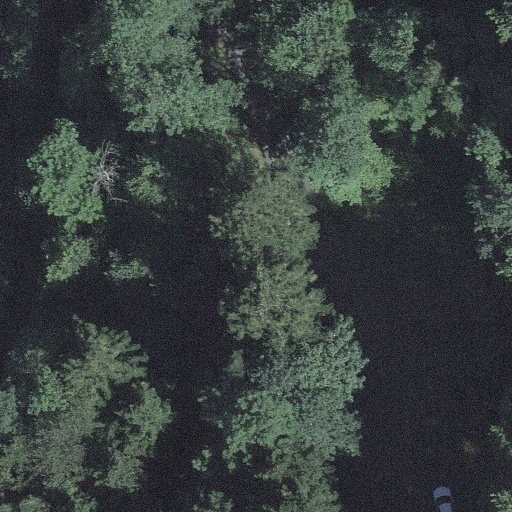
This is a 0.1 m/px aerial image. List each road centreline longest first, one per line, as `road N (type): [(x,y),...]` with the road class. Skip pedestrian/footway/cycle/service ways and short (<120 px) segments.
road 1 (unclassified): [(402,511),(373,351),(257,0)]
road 2 (track): [(0,402),(83,0)]
